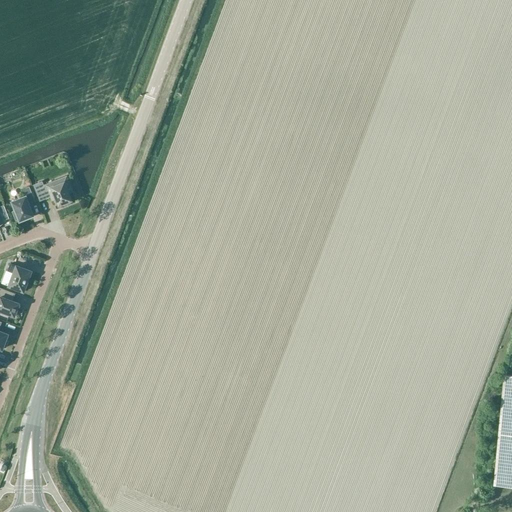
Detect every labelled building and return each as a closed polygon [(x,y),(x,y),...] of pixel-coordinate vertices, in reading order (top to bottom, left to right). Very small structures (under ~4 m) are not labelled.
[(69,193),(72,192),(73,191),(67,176),(43,185),(42,182),(34,185),(40,200),(50,196),(52,200),(56,198),(59,206),(60,205),(61,207),(71,204),(70,201),(72,201),(69,193)] [(33,216),(28,204),(35,201),(29,186),(21,189),(24,197),(12,202),(16,211),(12,212),(16,220),(19,219),(20,221),(33,216)] [(0,213),(3,220),(8,218),(3,205),(0,206),(0,213)] [(6,270),(1,283),(9,286),(23,292),(25,289),(26,289),(29,283),(27,282),(31,271),(16,266),(10,264),(8,271),(6,270)] [(0,287),(0,311),(14,317),(19,304),(13,301),(0,297),(3,289),(0,287)] [(494,484),(511,486),(511,374),(504,374),(494,484)]
